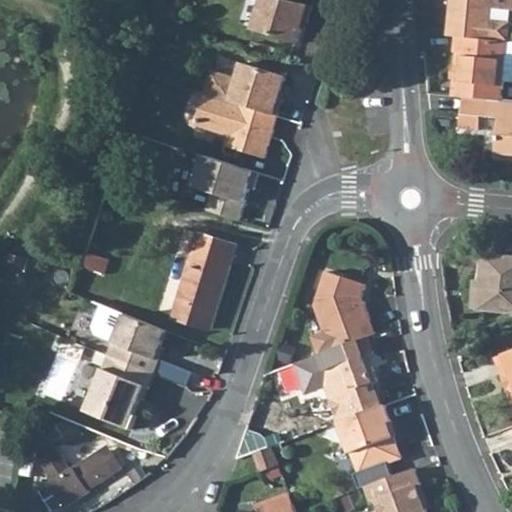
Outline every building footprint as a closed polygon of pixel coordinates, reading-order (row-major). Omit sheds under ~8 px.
[(263,0),(254,30),(298,43),(303,29),(305,21),(308,22),(313,6),(288,0),(263,0)] [(511,0),(452,0),(449,35),(457,36),(508,41),(509,23),(489,22),(491,4),(511,6),(511,0)] [(79,32),(68,30),(65,41),(76,43),(79,32)] [(511,41),(508,41),(457,36),(455,51),(458,52),(457,65),(456,78),(454,96),(465,97),(502,100),(504,80),(511,80),(511,41)] [(168,61),(153,56),(148,73),(163,78),(168,61)] [(207,93),(279,116),(284,100),(281,99),(283,92),(288,77),(244,63),(239,80),(214,72),(207,93)] [(266,157),(279,116),(207,93),(195,124),(224,133),(225,132),(231,134),(228,146),(266,157)] [(511,101),(502,100),(465,97),(462,128),(475,129),(477,115),(481,116),(500,117),(496,153),(511,154),(511,101)] [(218,191),(212,210),(247,221),(263,171),(208,153),(198,185),(218,191)] [(212,328),(238,245),(199,233),(173,316),(212,328)] [(511,257),(486,255),(484,281),(481,310),(511,312),(511,257)] [(327,270),(316,304),(333,349),(368,336),(377,333),(363,296),(367,283),(327,270)] [(484,281),(477,281),(475,309),(481,310),(484,281)] [(158,358),(169,331),(103,304),(95,326),(98,334),(115,341),(109,356),(92,397),(87,411),(132,430),(138,416),(134,415),(140,399),(146,388),(149,389),(155,375),(161,359),(158,358)] [(340,421),(341,421),(385,405),(379,389),(377,390),(374,382),(379,381),(369,354),(374,352),(368,336),(333,349),(320,354),(326,369),(322,371),(332,398),(344,404),(338,416),(340,421)] [(158,358),(161,359),(166,348),(162,347),(158,358)] [(511,351),(497,358),(503,376),(511,372),(511,388),(511,389),(511,351)] [(189,371),(161,359),(155,375),(183,386),(189,371)] [(511,372),(503,376),(509,391),(511,389),(511,388),(511,372)] [(149,389),(146,388),(140,399),(144,401),(149,389)] [(338,416),(344,404),(332,398),(338,416)] [(393,421),(387,404),(385,405),(341,421),(353,452),(354,452),(361,472),(403,457),(390,422),(393,421)] [(247,429),(237,458),(247,455),(255,452),(268,447),(264,438),(260,433),(247,429)] [(41,490),(54,511),(57,511),(125,467),(111,445),(72,470),(56,445),(40,456),(55,480),(41,490)] [(280,464),(273,445),(268,447),(255,452),(262,471),(280,464)] [(422,484),(416,468),(366,486),(372,502),(378,500),(381,511),(428,511),(419,485),(422,484)] [(298,511),(292,493),(257,506),(259,511),(298,511)]
